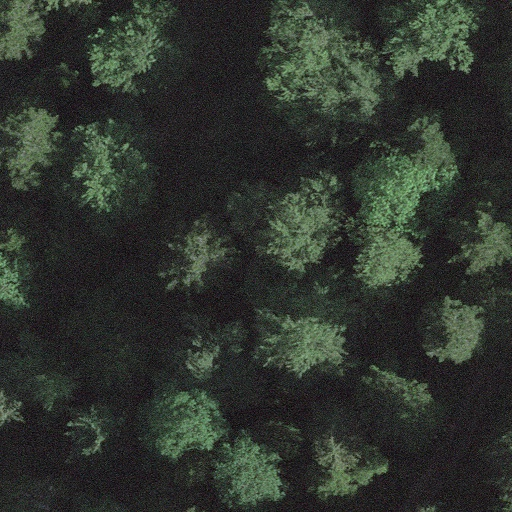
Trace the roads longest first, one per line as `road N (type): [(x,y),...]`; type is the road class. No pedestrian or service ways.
road 1 (track): [(197,122),(160,201),(115,262),(67,312),(0,356)]
road 2 (track): [(398,511),(445,455),(511,343)]
road 3 (track): [(243,0),(197,122)]
